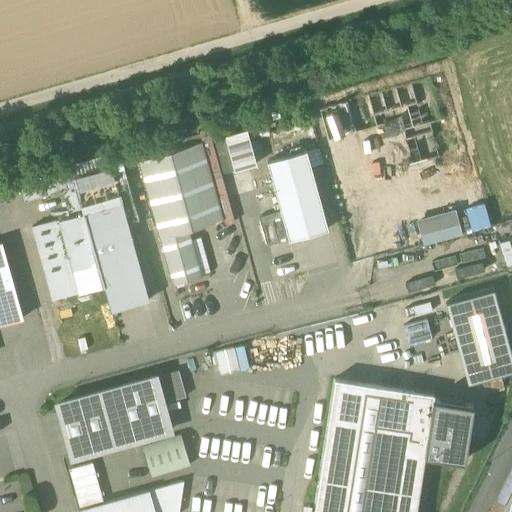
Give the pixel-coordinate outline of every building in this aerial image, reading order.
[(224,136),(234,171),(255,164),(245,129),(224,136)] [(212,139),(222,174),(234,171),(224,136),(212,139)] [(138,161),(159,239),(187,230),(222,220),(201,142),(138,161)] [(280,211),(288,240),(327,229),(306,151),(266,162),(280,211)] [(110,166),(116,189),(128,186),(119,152),(107,155),(110,166)] [(110,166),(73,176),(76,187),(83,212),(120,202),(116,189),(110,166)] [(66,189),(73,215),(83,212),(76,187),(66,189)] [(120,202),(83,212),(103,285),(111,311),(147,300),(120,202)] [(269,214),(277,243),(288,240),(280,211),(269,214)] [(73,215),(63,218),(83,291),(103,285),(83,212),(73,215)] [(453,212),(418,221),(425,244),(459,235),(453,212)] [(277,243),(269,214),(259,217),(267,246),(277,243)] [(31,226),(52,299),(83,291),(63,218),(31,226)] [(200,277),(187,230),(159,239),(172,285),(200,277)] [(0,325),(20,320),(0,249),(0,325)] [(511,363),(492,289),(445,302),(467,383),(511,370),(511,363)] [(267,341),(209,354),(215,378),(272,366),(267,341)] [(178,371),(155,377),(162,403),(186,397),(178,371)] [(170,430),(162,403),(155,377),(57,404),(72,457),(170,430)] [(333,378),(327,417),(427,433),(432,398),(433,394),(333,378)] [(472,405),(432,398),(427,433),(424,456),(463,462),(472,405)] [(427,433),(327,417),(312,511),(415,511),(424,456),(427,433)] [(180,434),(141,446),(151,476),(189,465),(180,434)] [(178,511),(183,481),(149,490),(154,511),(178,511)] [(76,510),(76,511),(154,511),(149,490),(76,510)] [(511,511),(511,490),(501,511),(511,511)]
